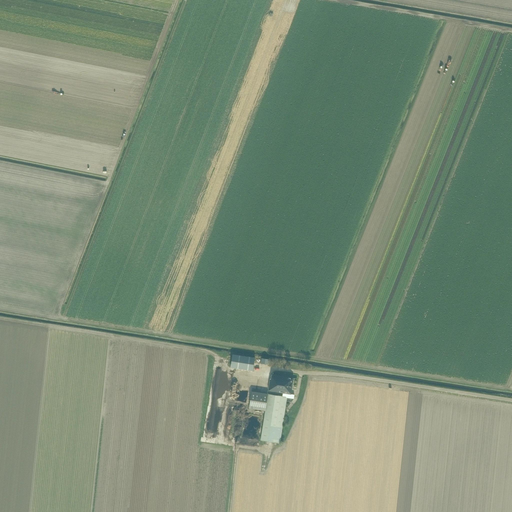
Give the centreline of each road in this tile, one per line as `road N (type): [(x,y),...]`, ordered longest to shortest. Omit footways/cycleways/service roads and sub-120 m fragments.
road 1 (track): [(229,511),(248,376),(267,368),(335,373)]
road 2 (unclassified): [(511,400),(335,373)]
road 3 (track): [(511,28),(344,0)]
